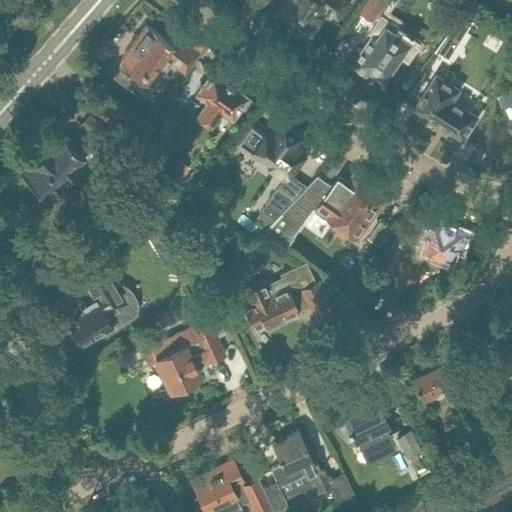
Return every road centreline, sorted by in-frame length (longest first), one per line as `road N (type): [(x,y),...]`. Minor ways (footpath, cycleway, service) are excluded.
road 1 (residential): [(65,495),(464,303),(492,277),(511,221)]
road 2 (residential): [(189,0),(416,160),(469,188),(511,194)]
road 3 (residential): [(65,495),(0,291)]
road 4 (tertiary): [(0,112),(99,0)]
